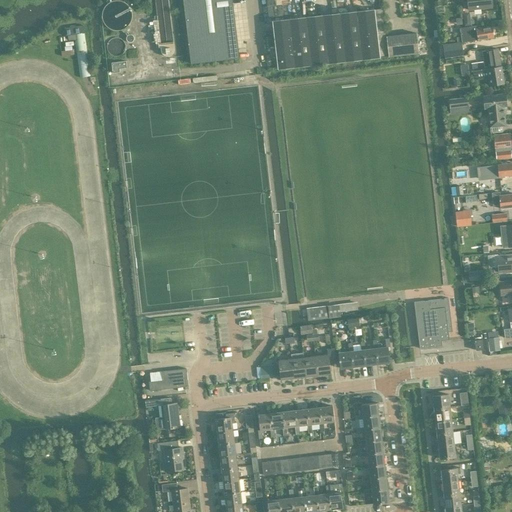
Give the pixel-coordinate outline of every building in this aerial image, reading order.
[(184,0),(191,63),(239,58),(232,0),(184,0)] [(462,0),(467,0),(468,10),(492,7),(491,0),(458,0),(459,0),(462,0)] [(374,10),(273,21),(278,69),(379,57),(374,10)] [(471,25),(470,13),(463,14),(464,26),(471,25)] [(462,42),(470,41),(493,38),(492,27),(477,29),(476,26),(460,28),(462,42)] [(74,35),(80,78),(90,76),(85,33),(74,35)] [(389,57),(419,53),(417,33),(387,37),(389,57)] [(445,57),(463,55),(461,42),(443,45),(445,57)] [(482,52),(483,61),(471,63),(472,69),(478,68),(501,65),(498,49),(482,52)] [(111,62),(112,72),(120,72),(120,68),(127,67),(126,60),(111,62)] [(487,69),(474,71),(475,80),(489,78),(490,86),(504,83),(501,67),(487,69)] [(505,94),(483,96),(484,109),(487,108),(490,127),(505,126),(503,107),(506,106),(505,94)] [(467,98),(449,100),(450,108),(468,106),(467,98)] [(496,159),(511,158),(509,134),(493,136),(496,159)] [(499,177),(511,175),(511,163),(497,165),(498,169),(495,169),(496,174),(498,174),(499,177)] [(501,209),(511,207),(511,194),(499,196),(499,193),(492,193),(493,205),(501,205),(501,209)] [(470,210),(455,212),(457,227),(471,225),(470,210)] [(493,222),(506,221),(506,214),(492,215),(493,222)] [(511,255),(498,257),(497,255),(487,256),(489,268),(498,268),(498,273),(511,271),(511,255)] [(465,281),(481,280),(480,271),(468,272),(468,276),(464,276),(465,281)] [(511,295),(511,305),(511,304),(511,280),(509,281),(499,282),(501,296),(511,295)] [(416,324),(422,323),(422,329),(417,330),(419,348),(442,346),(441,341),(449,340),(448,332),(452,332),(448,298),(443,298),(443,299),(441,300),(441,299),(428,301),(413,302),(416,324)] [(357,303),(307,309),(308,320),(340,316),(339,311),(357,309),(357,303)] [(360,326),(359,319),(359,318),(358,318),(353,318),(351,319),(347,319),(347,321),(348,326),(348,328),(360,326)] [(499,349),(498,337),(488,338),(489,351),(499,349)] [(376,348),(379,364),(390,362),(388,347),(390,347),(389,338),(385,339),(386,347),(378,348),(376,348)] [(363,350),(366,365),(379,364),(376,348),(378,348),(377,340),(373,340),(374,349),(366,350),(363,350)] [(483,350),(482,340),(475,341),(476,350),(483,350)] [(351,352),(353,367),(366,365),(363,350),(366,350),(365,341),(361,342),(362,350),(353,351),(351,352)] [(340,368),(353,367),(351,352),(353,351),(352,343),(348,344),(349,352),(338,353),(340,368)] [(315,356),(317,375),(330,374),(329,364),(336,363),(334,349),(327,350),(328,355),(315,356)] [(291,354),(294,378),(305,376),(303,357),(303,353),(291,354)] [(280,379),(294,378),(291,354),(291,359),(278,360),(280,379)] [(303,357),(305,376),(317,375),(315,356),(303,357)] [(162,371),(163,380),(149,382),(150,391),(189,386),(187,369),(162,371)] [(461,406),(468,405),(466,392),(460,393),(461,406)] [(432,396),(434,409),(449,407),(448,395),(432,396)] [(171,398),(160,399),(145,401),(146,407),(163,405),(166,429),(180,427),(177,403),(172,404),(171,398)] [(361,407),(362,415),(362,416),(379,414),(377,403),(361,404),(361,403),(353,404),(353,408),(361,407)] [(497,404),(499,416),(510,415),(508,403),(497,404)] [(321,423),(319,423),(320,431),(324,431),(323,422),(334,421),(332,406),(319,407),(321,423)] [(309,424),(307,424),(308,433),(312,432),(311,424),(319,423),(321,423),(319,407),(307,409),(309,424)] [(434,409),(435,421),(451,419),(449,407),(434,409)] [(296,425),(294,426),(295,434),(299,434),(298,425),(307,424),(309,424),(307,409),(295,410),(296,425)] [(284,427),(282,427),(283,436),(287,435),(286,427),(294,426),(296,425),(295,410),(282,412),(284,427)] [(272,428),(270,429),(271,437),(275,437),(274,428),(282,427),(284,427),(282,412),(270,413),(272,428)] [(217,432),(233,430),(232,423),(235,423),(234,413),(226,414),(226,418),(215,419),(217,432)] [(260,430),(258,430),(259,439),(262,438),(261,430),(270,429),(272,428),(270,413),(258,415),(260,430)] [(364,427),(364,429),(380,427),(379,414),(362,416),(362,415),(354,416),(355,420),(363,419),(364,427)] [(246,428),(247,428),(253,427),(252,415),(245,416),(246,428)] [(435,421),(437,433),(452,432),(451,419),(435,421)] [(364,431),(365,440),(365,441),(381,439),(380,427),(364,429),(364,427),(356,428),(356,432),(364,431)] [(219,444),(234,442),(233,430),(217,432),(219,444)] [(437,433),(438,446),(454,444),(452,432),(437,433)] [(367,452),(367,454),(383,452),(381,439),(365,441),(365,440),(357,441),(358,444),(366,443),(367,452)] [(165,463),(164,463),(165,471),(183,469),(181,456),(184,456),(183,447),(179,448),(178,441),(158,443),(158,451),(164,451),(165,463)] [(219,444),(220,456),(236,454),(234,442),(219,444)] [(440,459),(450,457),(451,461),(459,460),(458,451),(455,451),(454,444),(438,446),(440,459)] [(251,458),(252,465),(258,464),(257,452),(251,452),(250,453),(250,458),(251,458)] [(367,456),(368,464),(368,466),(384,464),(383,452),(367,454),(367,452),(359,453),(359,457),(367,456)] [(220,456),(222,469),(237,467),(236,454),(220,456)] [(369,469),(370,477),(370,478),(386,477),(384,464),(368,466),(368,464),(360,465),(361,470),(369,469)] [(222,469),(223,481),(228,480),(239,479),(237,467),(222,469)] [(441,470),(443,483),(458,481),(457,474),(461,473),(460,467),(441,470)] [(370,481),(371,489),(371,491),(387,489),(386,477),(370,478),(370,477),(362,478),(362,482),(370,481)] [(223,481),(225,493),(240,491),(239,479),(228,480),(223,481)] [(443,483),(444,495),(460,493),(458,481),(443,483)] [(174,511),(176,511),(190,510),(187,488),(177,490),(176,482),(161,484),(162,492),(171,491),(174,511)] [(329,493),(331,509),(343,507),(341,491),(343,491),(342,483),(338,484),(339,491),(331,492),(329,493)] [(316,494),(318,510),(331,509),(329,493),(331,492),(330,485),(326,485),(327,493),(318,494),(316,494)] [(304,496),(306,511),(318,510),(316,494),(318,494),(317,486),(314,487),(315,495),(306,496),(304,496)] [(292,497),(293,511),(303,511),(306,511),(304,496),(306,496),(305,488),(301,488),(302,496),(294,497),(292,497)] [(280,499),(281,511),(293,511),(292,497),(294,497),(293,489),(289,490),(290,498),(282,499),(280,499)] [(389,501),(387,489),(371,491),(371,489),(363,490),(364,494),(372,493),(373,503),(389,501)] [(225,493),(226,505),(242,503),(240,491),(225,493)] [(267,501),(268,511),(281,511),(280,499),(282,499),(281,491),(277,491),(278,499),(267,501)] [(444,495),(445,507),(461,505),(460,493),(444,495)] [(245,511),(243,511),(242,503),(226,505),(227,511),(245,511)]
